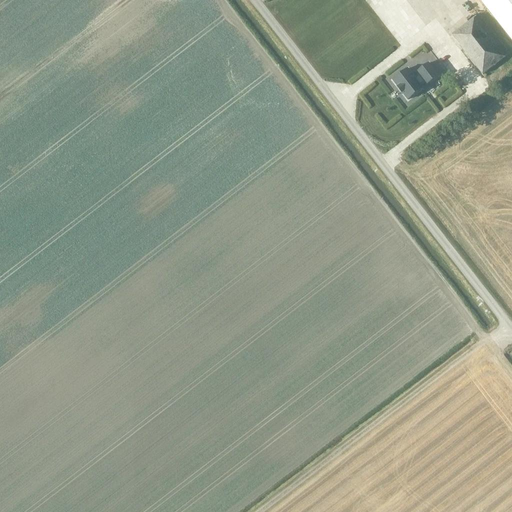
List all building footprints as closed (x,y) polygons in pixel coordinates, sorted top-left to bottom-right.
[(453,12),(461,8),(456,0),(449,4),(453,12)] [(511,0),(481,0),(511,40),(511,0)] [(480,14),(452,36),(482,76),(510,54),(480,14)] [(408,69),(393,80),(398,87),(397,88),(402,94),(403,94),(406,97),(408,100),(423,88),(421,86),(425,83),(427,85),(438,76),(429,63),(417,73),(419,75),(415,78),(408,69)] [(455,83),(461,88),(465,83),(459,78),(455,83)]
